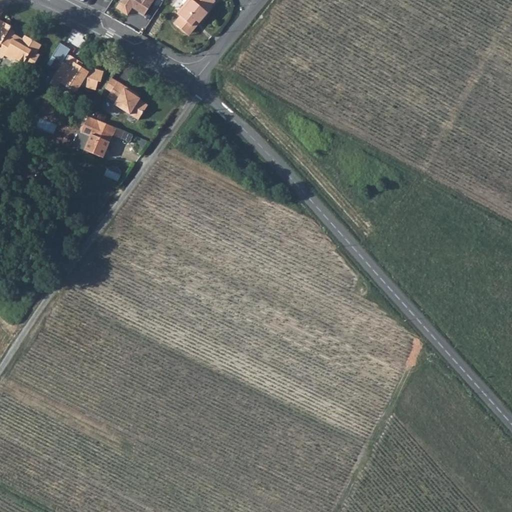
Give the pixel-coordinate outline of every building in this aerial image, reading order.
[(125,0),(124,3),(148,16),(157,0),(125,0)] [(193,0),(190,0),(192,1),(186,8),(184,7),(177,15),(180,18),(174,25),(186,35),(196,24),(198,26),(208,15),(206,13),(208,12),(193,0)] [(193,0),(208,12),(215,2),(213,0),(193,0)] [(0,46),(0,54),(4,57),(5,55),(13,60),(27,36),(25,35),(23,38),(20,36),(17,37),(13,35),(16,30),(11,28),(13,26),(0,18),(0,46)] [(27,36),(13,60),(14,60),(16,60),(18,59),(32,68),(41,54),(38,52),(42,44),(27,36)] [(59,42),(51,55),(62,62),(50,82),(63,90),(66,85),(77,92),(81,85),(96,88),(98,80),(100,81),(103,70),(90,67),(89,68),(87,68),(86,69),(79,66),(82,62),(66,53),(69,48),(59,42)] [(111,76),(104,87),(111,91),(118,80),(111,76)] [(111,91),(108,96),(112,98),(121,82),(118,80),(111,91)] [(121,82),(112,98),(116,101),(115,103),(141,119),(150,103),(141,98),(141,97),(139,95),(125,86),(126,85),(121,82)] [(116,133),(120,125),(91,113),(84,130),(85,131),(93,134),(88,147),(106,155),(116,132),(116,133)] [(93,134),(85,131),(80,142),(81,145),(88,147),(93,134)]
